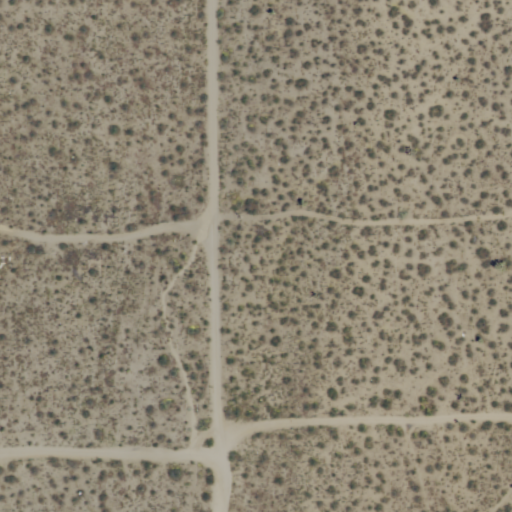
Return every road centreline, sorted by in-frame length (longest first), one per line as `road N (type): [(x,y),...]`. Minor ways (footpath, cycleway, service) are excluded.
road 1 (track): [(216,454),(275,426),(511,416)]
road 2 (track): [(216,511),(213,222)]
road 3 (residential): [(213,222),(215,0)]
road 4 (residential): [(0,457),(216,454)]
